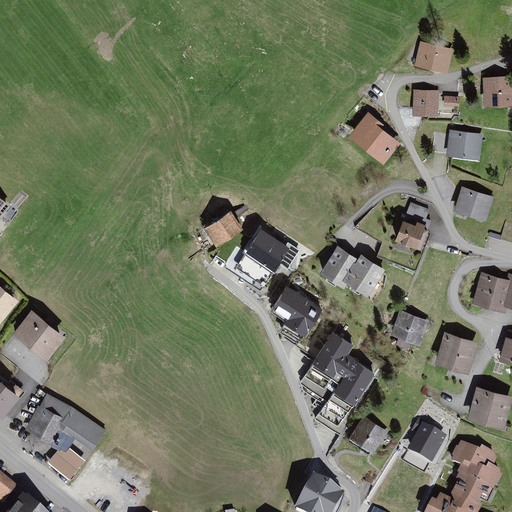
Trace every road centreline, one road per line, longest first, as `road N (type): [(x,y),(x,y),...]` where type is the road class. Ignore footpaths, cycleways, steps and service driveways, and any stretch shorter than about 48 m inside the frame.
road 1 (residential): [(511,261),(458,240),(390,102),(397,81),(511,61)]
road 2 (residential): [(351,511),(353,490),(324,465),(265,317),(215,272)]
